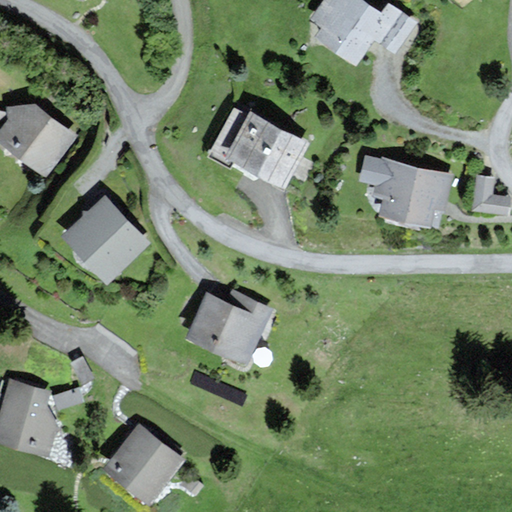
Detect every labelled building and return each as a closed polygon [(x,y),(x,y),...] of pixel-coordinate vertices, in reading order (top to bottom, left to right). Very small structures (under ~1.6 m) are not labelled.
[(414,22),(389,4),(382,15),(360,0),(326,0),(314,16),(327,25),(319,36),(354,62),(374,35),(394,50),(414,22)] [(73,135),(33,107),(9,109),(11,121),(0,136),(0,138),(47,172),(73,135)] [(248,118),(235,111),(213,152),(229,161),(231,157),(284,185),(306,143),(250,114),(248,118)] [(450,175),(367,157),(362,179),(378,182),(376,193),(386,195),(382,212),(429,222),(432,206),(443,209),(450,175)] [(493,178),(478,176),(475,209),(507,212),(509,197),(491,195),(493,178)] [(147,241),(104,198),(67,236),(110,278),(147,241)] [(270,308),(233,292),(228,304),(207,295),(189,336),(247,361),(270,308)] [(63,397),(12,382),(0,423),(0,439),(47,453),(63,397)] [(182,458),(139,426),(107,468),(150,500),(182,458)]
